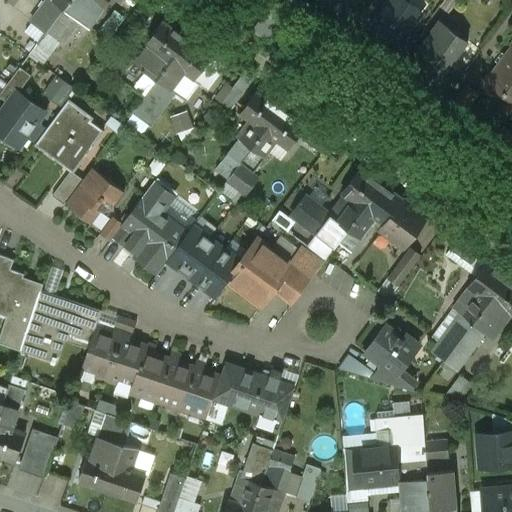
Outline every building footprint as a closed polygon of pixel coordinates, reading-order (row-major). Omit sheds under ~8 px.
[(47,0),(31,21),(33,23),(47,33),(48,32),(64,10),(51,0),(47,0)] [(71,0),(51,0),(64,10),(71,0)] [(87,0),(71,0),(64,10),(77,19),(79,18),(90,2),(87,0)] [(109,0),(87,0),(90,2),(102,11),(109,0)] [(356,0),(326,0),(332,4),(330,7),(344,17),(356,0)] [(410,3),(405,0),(391,0),(372,27),(392,42),(401,30),(405,33),(418,16),(406,7),(410,3)] [(90,2),(79,18),(81,20),(81,21),(89,27),(102,11),(90,2)] [(77,19),(64,10),(48,32),(64,44),(81,21),(81,20),(79,18),(77,19)] [(188,39),(163,21),(146,44),(157,52),(170,62),(187,39),(188,39)] [(47,33),(33,23),(25,32),(39,43),(47,33)] [(441,24),(410,65),(448,94),(462,74),(447,63),(463,40),(441,24)] [(212,57),(187,39),(170,62),(183,72),(194,80),(212,57)] [(157,52),(147,45),(135,62),(145,69),(157,52)] [(406,53),(397,46),(383,65),(392,71),(406,53)] [(511,50),(492,76),(491,75),(483,85),(494,94),(497,90),(511,100),(503,111),(511,117),(511,50)] [(120,51),(108,68),(119,76),(131,59),(120,51)] [(170,62),(157,52),(145,69),(158,78),(170,62)] [(194,80),(194,81),(199,84),(208,91),(225,67),(212,57),(194,80)] [(183,72),(170,62),(158,78),(158,79),(170,89),(171,89),(183,72)] [(20,67),(0,93),(0,97),(9,104),(18,92),(19,92),(31,76),(20,67)] [(194,80),(183,72),(171,89),(177,93),(176,94),(186,101),(199,84),(194,81),(194,80)] [(64,104),(75,84),(58,74),(46,94),(64,104)] [(170,89),(158,79),(132,113),(151,127),(176,94),(177,93),(171,89),(170,89)] [(235,83),(221,102),(231,109),(245,90),(235,83)] [(468,86),(450,109),(461,118),(479,94),(468,86)] [(282,108),(256,89),(239,113),(250,121),(264,132),(282,108)] [(9,104),(0,116),(0,134),(18,147),(26,135),(36,143),(46,130),(36,123),(44,111),(19,92),(18,92),(9,104)] [(36,143),(35,145),(66,168),(85,142),(92,146),(103,131),(90,122),(92,118),(68,100),(46,130),(36,143)] [(305,125),(282,108),(264,132),(277,141),(288,149),(305,125)] [(189,110),(171,117),(178,133),(196,126),(189,110)] [(319,117),(303,140),(322,154),(339,132),(319,117)] [(250,121),(221,160),(235,170),(264,132),(250,121)] [(511,140),(511,132),(505,127),(494,142),(505,150),(511,140)] [(235,170),(228,180),(246,194),(259,175),(255,172),(277,141),(264,132),(235,170)] [(350,147),(337,138),(328,150),(341,159),(350,147)] [(106,177),(92,167),(83,180),(65,203),(71,207),(70,209),(92,224),(101,211),(103,212),(114,210),(113,204),(114,205),(125,191),(112,182),(111,176),(106,177)] [(361,168),(342,195),(345,197),(331,216),(306,197),(292,216),(316,234),(316,235),(317,236),(334,249),(339,242),(339,243),(348,231),(382,185),(383,184),(361,168)] [(70,171),(52,196),(64,205),(65,203),(83,180),(70,171)] [(174,194),(155,180),(122,223),(112,237),(125,246),(136,232),(145,239),(148,235),(155,240),(142,258),(160,271),(167,262),(189,233),(161,212),(174,194)] [(382,185),(348,231),(361,240),(376,219),(383,225),(384,225),(403,200),(382,185)] [(403,200),(384,225),(383,225),(379,231),(404,250),(428,217),(403,199),(403,200)] [(113,216),(100,233),(110,241),(112,237),(122,223),(113,216)] [(183,274),(211,237),(194,225),(189,233),(167,262),(183,274)] [(361,240),(348,231),(339,243),(352,252),(361,240)] [(334,249),(317,236),(308,248),(315,253),(316,252),(326,260),(334,249)] [(199,285),(226,249),(211,237),(183,274),(199,285)] [(453,259),(474,269),(483,251),(461,240),(453,259)] [(290,265),(257,241),(242,261),(228,280),(262,305),(274,289),(293,304),(315,274),(295,259),(290,265)] [(324,263),(303,248),(295,259),(315,274),(324,263)] [(242,261),(226,249),(199,285),(215,298),(228,280),(242,261)] [(410,249),(388,278),(399,285),(420,257),(410,249)] [(13,260),(0,255),(0,306),(9,309),(0,335),(0,342),(21,350),(42,289),(21,282),(24,273),(10,269),(13,260)] [(486,262),(467,288),(468,289),(476,294),(488,304),(507,278),(486,262)] [(511,315),(511,280),(508,277),(507,278),(488,304),(501,313),(507,318),(509,319),(511,315)] [(103,311),(42,289),(21,350),(42,357),(47,342),(61,347),(63,340),(89,349),(96,331),(103,311)] [(468,289),(454,308),(461,313),(476,294),(468,289)] [(476,294),(461,313),(474,323),(488,304),(476,294)] [(501,313),(488,304),(474,323),(487,332),(492,325),(501,313)] [(461,313),(432,353),(444,362),(474,323),(461,313)] [(501,313),(492,325),(499,329),(507,318),(501,313)] [(474,323),(444,362),(457,372),(487,332),(474,323)] [(402,339),(384,326),(366,351),(382,364),(397,375),(419,347),(404,336),(402,339)] [(112,337),(96,331),(89,349),(83,368),(97,372),(95,377),(107,381),(125,330),(116,327),(112,337)] [(125,330),(107,381),(119,385),(120,381),(134,385),(147,349),(131,343),(134,334),(125,330)] [(169,362),(154,356),(157,347),(148,344),(147,349),(134,385),(130,395),(142,398),(144,394),(157,398),(169,362)] [(157,398),(155,403),(166,407),(168,402),(182,407),(194,370),(179,365),(182,356),(173,353),(157,398)] [(182,407),(180,412),(192,416),(193,411),(207,416),(214,395),(220,379),(204,374),(207,364),(197,361),(182,407)] [(397,375),(382,364),(371,379),(399,387),(397,375)] [(238,371),(224,366),(220,379),(214,395),(228,400),(238,371)] [(293,390),(269,381),(269,379),(239,368),(228,400),(227,402),(265,415),(262,424),(280,430),(293,390)] [(0,375),(0,401),(4,403),(10,385),(12,379),(0,375)] [(460,375),(443,399),(458,404),(473,385),(460,375)] [(27,381),(13,376),(12,379),(10,385),(24,389),(27,381)] [(24,389),(10,385),(4,403),(18,408),(24,389)] [(71,401),(63,425),(76,430),(85,406),(71,401)] [(18,408),(4,403),(0,414),(0,423),(12,428),(18,408)] [(109,414),(100,438),(99,438),(92,454),(118,463),(124,445),(132,422),(109,414)] [(422,414),(377,418),(380,446),(343,450),(346,488),(404,483),(406,507),(430,505),(427,472),(425,443),(422,414)] [(12,428),(0,423),(0,453),(15,458),(24,431),(12,428)] [(35,427),(21,467),(46,476),(60,435),(35,427)] [(511,432),(507,433),(478,436),(481,466),(511,463),(511,432)] [(448,441),(425,443),(427,472),(443,470),(442,458),(449,458),(448,441)] [(252,442),(241,477),(239,476),(231,500),(228,499),(223,511),(252,511),(273,450),(256,444),(252,442)] [(141,450),(124,445),(118,463),(134,468),(141,450)] [(273,450),(252,511),(277,511),(284,492),(277,489),(283,470),(289,472),(294,457),(273,450)] [(92,454),(89,453),(80,481),(109,491),(118,463),(92,454)] [(134,468),(118,463),(109,491),(108,492),(137,502),(147,473),(134,468)] [(443,470),(427,472),(430,505),(457,503),(454,469),(443,470)] [(170,473),(157,511),(174,511),(179,498),(186,478),(170,473)] [(511,511),(511,488),(484,491),(485,511),(511,511)] [(198,511),(201,505),(179,498),(174,511),(198,511)] [(457,511),(457,503),(430,505),(430,511),(457,511)]
